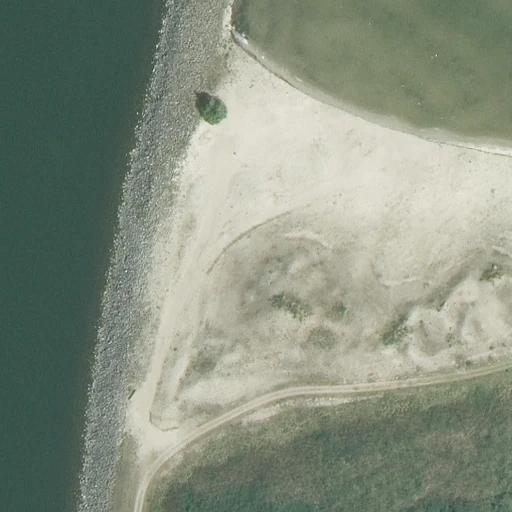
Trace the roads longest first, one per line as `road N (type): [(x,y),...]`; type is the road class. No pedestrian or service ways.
road 1 (track): [(511,369),(391,392),(270,399),(172,458),(150,478),(140,503)]
road 2 (track): [(140,503),(183,289),(200,245),(227,215),(261,202)]
